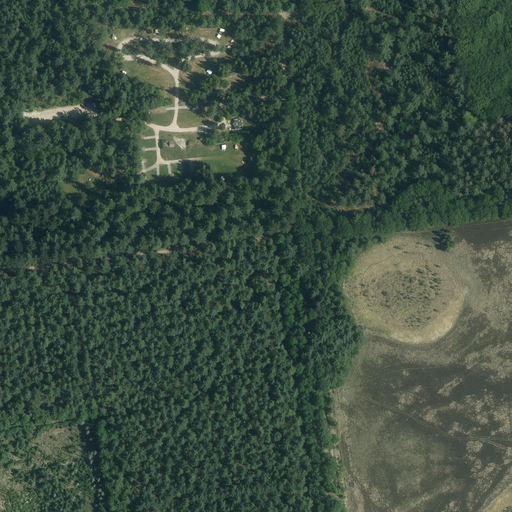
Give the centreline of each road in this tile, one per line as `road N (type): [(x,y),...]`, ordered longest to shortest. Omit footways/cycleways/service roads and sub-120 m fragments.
road 1 (track): [(0,270),(297,232)]
road 2 (track): [(338,511),(297,232)]
road 3 (track): [(297,232),(282,16)]
road 4 (track): [(328,228),(511,205)]
road 5 (track): [(282,16),(102,0)]
road 6 (track): [(0,138),(124,119),(157,128)]
